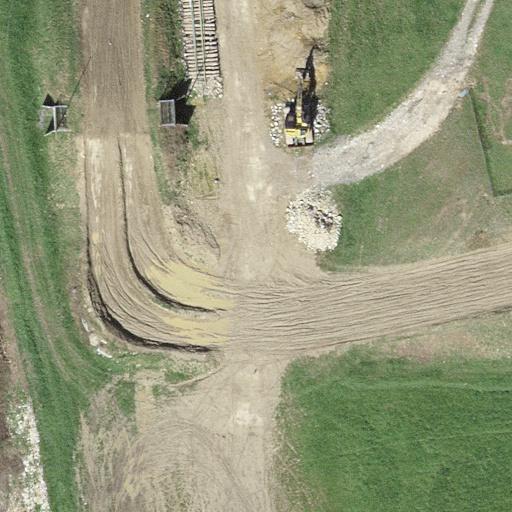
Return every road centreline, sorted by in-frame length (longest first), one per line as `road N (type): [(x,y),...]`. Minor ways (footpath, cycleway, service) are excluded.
road 1 (track): [(240,0),(261,511)]
road 2 (track): [(479,0),(442,90),(411,131),(373,158),(251,179)]
